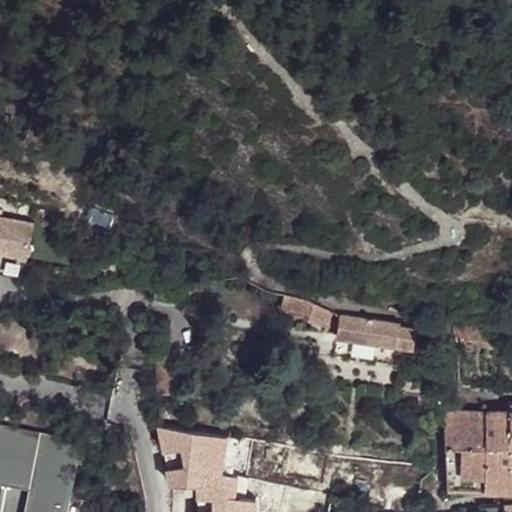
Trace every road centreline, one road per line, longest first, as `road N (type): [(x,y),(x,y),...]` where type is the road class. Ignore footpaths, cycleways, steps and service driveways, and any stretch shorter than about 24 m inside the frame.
road 1 (unclassified): [(511,395),(454,397),(445,336),(283,288)]
road 2 (residential): [(159,511),(136,424),(112,402)]
